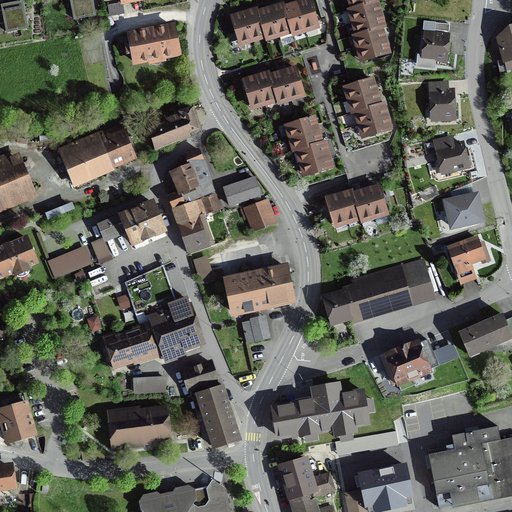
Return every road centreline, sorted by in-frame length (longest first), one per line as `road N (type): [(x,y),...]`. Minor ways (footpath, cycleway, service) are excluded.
road 1 (residential): [(257,406),(236,393),(222,367),(157,186),(164,162),(222,114)]
road 2 (tertiary): [(284,356),(307,292),(306,250),(284,199),(222,114)]
road 3 (residential): [(0,457),(90,473),(252,458)]
road 4 (residential): [(477,14),(473,76),(511,253)]
road 5 (residential): [(284,356),(347,356),(511,290)]
road 6 (tertiary): [(222,114),(199,47),(208,0)]
